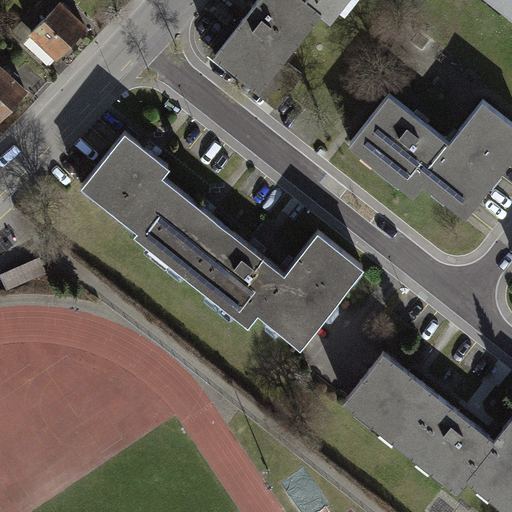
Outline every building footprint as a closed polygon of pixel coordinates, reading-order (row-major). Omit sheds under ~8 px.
[(68,5),(63,0),(59,0),(31,31),(32,33),(56,54),(57,55),(85,25),(88,22),(68,5)] [(285,59),(323,10),(310,0),(257,0),(257,1),(252,6),(247,13),(225,42),(217,51),(270,93),(280,100),(287,91),(302,72),(285,59)] [(310,0),(323,10),(334,19),(348,0),(310,0)] [(511,0),(492,0),(511,15),(511,0)] [(56,54),(32,33),(24,42),(48,63),(52,59),(56,54)] [(0,117),(28,88),(8,68),(0,60),(0,117)] [(351,141),(415,191),(424,180),(423,179),(452,142),(451,141),(421,118),(415,113),(389,93),(351,141)] [(452,142),(423,179),(424,180),(453,203),(456,204),(467,213),(511,155),(511,120),(484,99),(460,130),(455,135),(451,141),(452,142)] [(137,136),(127,128),(84,182),(139,225),(175,180),(164,171),(171,163),(159,154),(152,148),(137,136)] [(201,201),(175,180),(139,225),(135,230),(201,282),(241,232),(229,222),(208,206),(201,201)] [(369,263),(320,224),(293,258),(289,263),(286,267),(289,269),(257,310),(259,311),(303,346),(307,340),(316,329),(325,318),(334,306),(339,301),(369,263)] [(257,245),(241,232),(201,282),(251,322),(259,311),(257,310),(289,269),(286,267),(257,245)] [(6,287),(7,290),(48,272),(46,269),(41,256),(0,273),(6,287)] [(413,370),(387,349),(384,352),(377,361),(367,374),(357,386),(347,399),(409,448),(449,398),(418,373),(413,370)] [(467,413),(449,398),(409,448),(459,488),(468,476),(499,438),(467,413)] [(511,421),(507,428),(504,432),(499,438),(468,476),(511,510),(511,421)]
